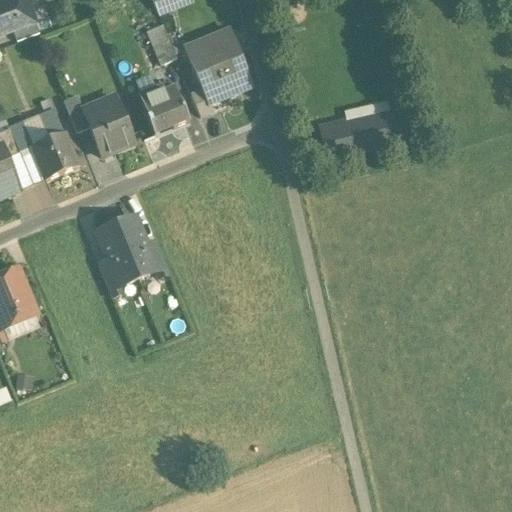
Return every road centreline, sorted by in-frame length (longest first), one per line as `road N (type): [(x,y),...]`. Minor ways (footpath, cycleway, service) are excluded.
road 1 (residential): [(0,236),(277,125),(248,0)]
road 2 (track): [(277,125),(366,511)]
